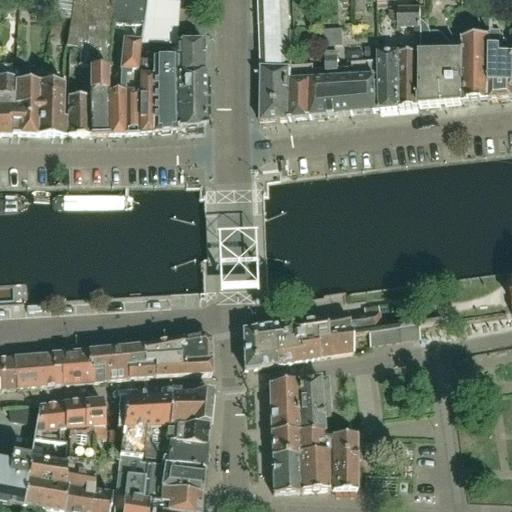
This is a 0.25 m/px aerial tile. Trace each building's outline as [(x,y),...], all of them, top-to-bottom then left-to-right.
[(53,20),(58,0),(32,0),(31,18),(53,20)] [(70,22),(73,0),(59,0),(55,21),(70,22)] [(106,96),(111,26),(113,0),(73,0),(70,22),(66,49),(75,50),(79,55),(78,68),(89,68),(89,140),(108,139),(106,96)] [(143,28),(147,2),(120,0),(113,0),(111,26),(143,28)] [(291,76),(288,0),(257,0),(260,76),(291,76)] [(176,47),(177,44),(179,4),(164,3),(147,2),(143,28),(140,45),(155,46),(163,47),(176,47)] [(421,24),(420,11),(397,11),(397,31),(421,31),(421,24)] [(494,104),(494,34),(493,23),(490,23),(489,12),(476,13),(477,29),(479,29),(481,41),(462,41),(462,47),(463,58),(462,58),(462,107),(488,104),(494,104)] [(462,107),(462,58),(463,58),(462,47),(458,47),(452,47),(449,45),(445,40),(443,37),(440,36),(431,36),(430,33),(427,29),(423,24),(421,24),(421,31),(418,55),(420,111),(448,108),(462,107)] [(325,50),(343,49),(342,33),(324,34),(325,50)] [(511,102),(511,49),(502,50),(500,34),(494,34),(494,104),(511,102)] [(138,78),(137,67),(140,50),(140,45),(123,44),(121,83),(120,95),(125,95),(125,93),(137,92),(138,78)] [(204,77),(204,44),(177,44),(176,47),(176,61),(176,78),(179,78),(204,77)] [(155,46),(140,45),(140,50),(137,67),(138,78),(137,92),(138,94),(137,138),(152,137),(152,78),(152,62),(154,51),(155,46)] [(89,140),(89,68),(78,68),(79,55),(69,55),(69,67),(67,121),(67,141),(89,140)] [(376,80),(375,64),(352,66),(352,71),(338,71),(337,55),(325,55),(326,72),(314,73),(313,68),(292,69),(292,72),(292,84),(314,83),(314,84),(334,82),(376,80)] [(420,111),(418,55),(398,56),(399,113),(420,111)] [(399,113),(398,56),(379,57),(379,84),(379,115),(399,113)] [(178,135),(176,78),(176,61),(164,61),(152,62),(152,78),(152,137),(178,135)] [(0,82),(11,83),(11,68),(0,67),(0,82)] [(289,124),(290,73),(262,72),(261,127),(289,124)] [(205,132),(204,77),(179,78),(176,78),(178,135),(205,132)] [(376,116),(376,81),(373,81),(291,86),(290,124),(376,116)] [(0,140),(11,141),(11,139),(11,85),(11,83),(0,82),(0,140)] [(21,86),(11,85),(11,139),(37,140),(38,87),(21,86)] [(62,120),(63,88),(38,87),(37,140),(67,141),(67,121),(62,120)] [(137,138),(138,94),(125,95),(126,139),(137,138)] [(126,139),(125,95),(120,95),(106,96),(108,139),(126,139)] [(511,166),(424,175),(426,195),(511,186),(511,166)] [(404,179),(304,189),(306,209),(406,199),(404,179)] [(57,212),(130,210),(132,208),(133,203),(132,198),(130,196),(62,196),(54,197),(52,204),(53,210),(57,212)] [(42,198),(0,197),(0,217),(42,218),(42,198)] [(382,333),(378,310),(363,312),(364,318),(347,320),(347,319),(346,319),(347,323),(342,324),(341,322),(326,324),(327,341),(367,335),(382,333)] [(319,363),(316,346),(315,346),(315,345),(314,343),(327,341),(326,324),(291,330),(291,329),(279,331),(279,330),(255,333),(242,335),(244,375),(256,374),(257,374),(257,373),(278,370),(301,366),(319,363)] [(392,333),(393,346),(414,345),(414,332),(392,333)] [(353,358),(352,339),(333,342),(336,361),(353,358)] [(211,364),(209,345),(203,340),(195,342),(195,343),(182,345),(184,366),(211,364)] [(336,361),(333,342),(315,345),(315,346),(316,346),(319,363),(336,361)] [(184,366),(182,345),(142,352),(143,370),(154,368),(169,367),(184,366)] [(143,370),(142,352),(132,354),(87,359),(88,374),(104,373),(126,371),(143,370)] [(88,374),(87,359),(13,364),(17,393),(39,391),(38,377),(61,376),(62,389),(104,386),(104,373),(88,374)] [(0,394),(17,393),(13,364),(0,365),(0,394)] [(184,366),(169,367),(170,381),(170,382),(212,379),(211,364),(184,366)] [(170,381),(169,367),(154,368),(155,382),(170,381)] [(155,382),(154,368),(143,370),(144,383),(155,382)] [(144,383),(143,370),(126,371),(127,384),(144,383)] [(127,384),(126,371),(104,373),(104,386),(127,384)] [(62,389),(61,376),(38,377),(39,391),(62,389)] [(332,420),(329,381),(270,388),(271,434),(271,437),(298,437),(322,436),(324,436),(323,421),(332,420)] [(208,430),(211,397),(170,400),(168,429),(208,430)] [(168,429),(170,400),(169,400),(124,403),(119,460),(140,462),(142,439),(152,440),(153,429),(164,429),(168,429)] [(106,443),(103,404),(83,405),(83,432),(90,432),(91,444),(106,443)] [(83,432),(83,405),(63,407),(63,433),(67,433),(83,432)] [(63,433),(63,407),(39,409),(36,409),(37,410),(38,410),(34,436),(63,433)] [(36,409),(8,412),(9,426),(34,424),(36,409)] [(206,451),(208,430),(168,429),(164,429),(163,434),(168,435),(167,449),(206,451)] [(93,466),(91,444),(90,432),(83,432),(67,433),(63,492),(67,492),(63,511),(89,511),(91,499),(92,493),(93,494),(93,466)] [(108,432),(106,447),(116,447),(117,432),(108,432)] [(67,433),(63,433),(34,436),(29,462),(27,474),(21,511),(63,511),(67,492),(63,492),(67,433)] [(328,495),(326,441),(323,442),(322,436),(298,437),(303,496),(328,495)] [(303,496),(298,437),(271,437),(272,457),(273,498),(287,497),(303,496)] [(357,495),(357,439),(332,439),(332,495),(357,495)] [(204,473),(206,451),(167,449),(165,470),(204,473)] [(21,511),(27,474),(29,462),(11,458),(9,469),(0,467),(0,508),(19,511),(20,511),(21,511)] [(200,511),(202,497),(164,494),(164,485),(165,470),(139,467),(140,462),(119,460),(115,492),(113,511),(200,511)] [(202,497),(204,478),(204,475),(204,473),(165,470),(164,485),(164,494),(202,497)] [(109,511),(112,501),(91,499),(89,511),(109,511)]
